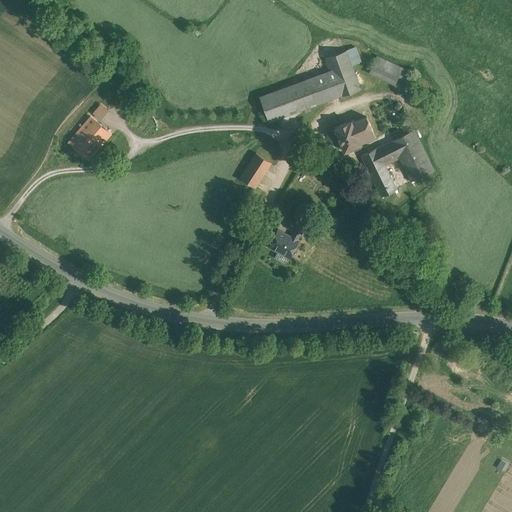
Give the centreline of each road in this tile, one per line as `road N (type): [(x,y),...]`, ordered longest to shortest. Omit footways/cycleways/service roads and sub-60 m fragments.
road 1 (unclassified): [(434,318),(220,323),(83,283)]
road 2 (unclassified): [(434,318),(368,511)]
